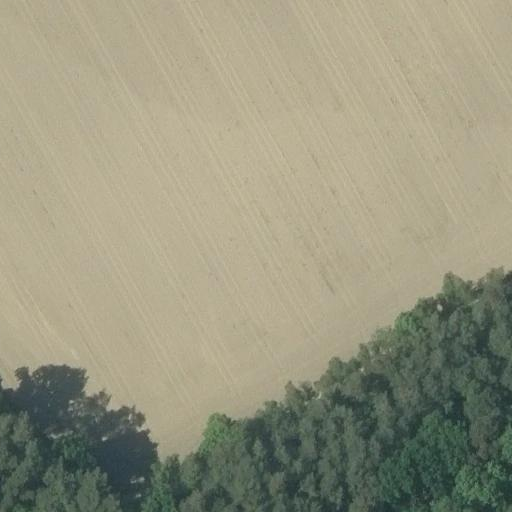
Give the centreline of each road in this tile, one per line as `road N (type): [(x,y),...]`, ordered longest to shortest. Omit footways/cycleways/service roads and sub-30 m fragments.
road 1 (track): [(511,295),(152,511)]
road 2 (track): [(0,407),(103,511)]
